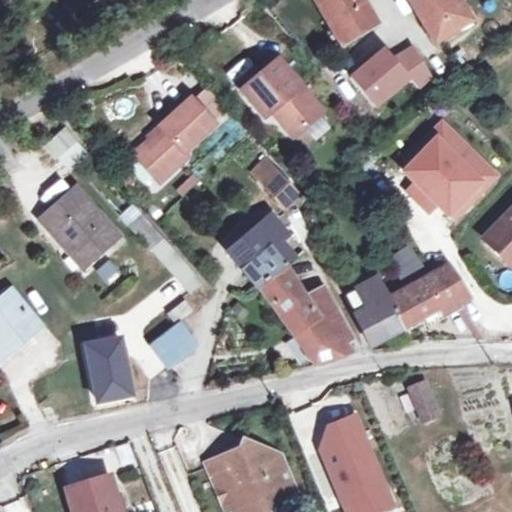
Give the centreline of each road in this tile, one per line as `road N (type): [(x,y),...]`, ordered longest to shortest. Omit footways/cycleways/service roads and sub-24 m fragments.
road 1 (residential): [(0,464),(73,433),(418,348),(511,354)]
road 2 (residential): [(0,123),(214,0)]
